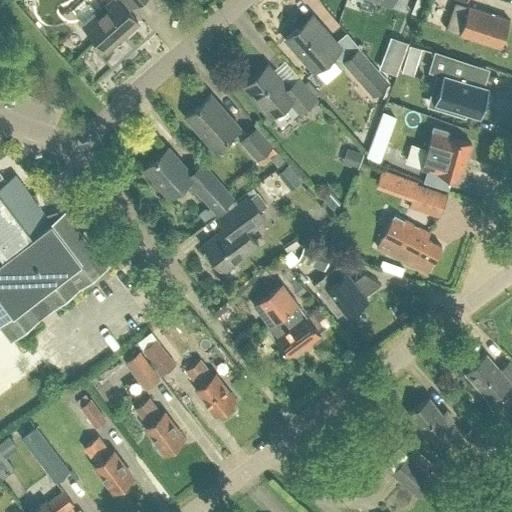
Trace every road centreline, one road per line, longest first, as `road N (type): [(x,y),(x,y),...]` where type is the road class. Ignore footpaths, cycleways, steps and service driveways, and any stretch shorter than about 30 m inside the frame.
road 1 (residential): [(189,511),(488,285)]
road 2 (residential): [(78,142),(246,0)]
road 3 (residential): [(183,285),(78,142)]
road 4 (residential): [(488,285),(486,237),(511,161)]
